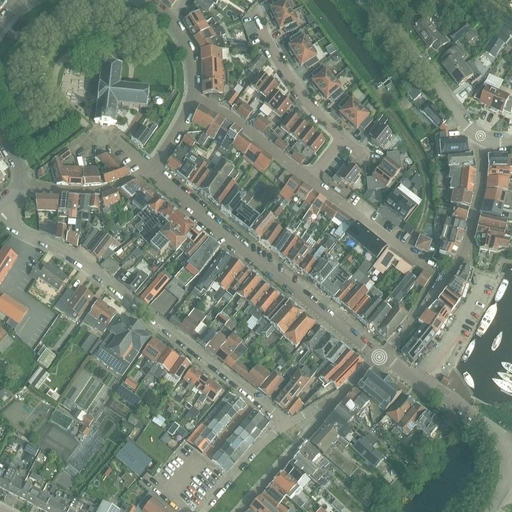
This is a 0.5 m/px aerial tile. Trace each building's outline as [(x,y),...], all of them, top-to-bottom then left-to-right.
[(163,0),(162,2),(169,7),(171,9),(171,8),(177,0),(163,0)] [(203,13),(213,17),(215,18),(216,17),(218,16),(222,12),(219,9),(215,14),(210,10),(213,7),(203,0),(197,0),(193,6),(203,13)] [(274,18),(274,20),(291,12),(290,10),(292,9),(289,3),(287,4),(286,2),(284,0),(274,0),(271,2),(274,7),(270,9),(272,13),(270,14),(272,19),(274,18)] [(219,9),(222,12),(227,6),(222,3),(218,8),(219,9)] [(291,12),(274,20),(275,21),(273,22),(276,27),(277,26),(279,30),(283,28),(286,34),(298,29),(295,23),(296,23),(295,21),(297,20),(294,13),(292,14),(291,12)] [(183,22),(190,33),(205,23),(198,13),(190,18),(188,14),(183,22)] [(311,15),(305,18),(309,25),(315,22),(311,15)] [(437,50),(448,42),(442,35),(440,37),(426,19),(414,29),(429,48),(433,45),(437,50)] [(190,33),(194,39),(197,45),(222,37),(225,35),(223,33),(224,32),(222,28),(217,30),(214,26),(212,27),(212,25),(207,28),(205,23),(190,33)] [(455,44),(464,37),(472,31),(470,30),(471,30),(465,23),(448,36),(455,44)] [(472,31),(464,37),(469,44),(477,37),(471,30),(470,30),(472,31)] [(293,55),(294,57),(310,47),(308,46),(310,44),(307,38),(305,40),(303,37),(303,38),(300,33),(289,40),(292,45),(288,47),(290,51),(289,52),(292,56),(293,55)] [(222,37),(197,45),(201,51),(222,50),(226,50),(222,37)] [(495,38),(485,52),(494,58),(503,44),(495,38)] [(311,49),(310,47),(294,57),(295,58),(294,59),(296,64),(298,63),(300,67),(304,64),(307,70),(318,63),(315,58),(316,57),(314,55),(316,54),(313,48),(311,49)] [(443,66),(451,77),(465,66),(460,59),(465,56),(459,47),(442,60),(445,65),(443,66)] [(201,51),(201,62),(222,61),(222,50),(201,51)] [(338,53),(332,58),(334,61),(339,61),(342,59),(338,53)] [(260,71),(267,61),(259,55),(252,65),(260,71)] [(465,66),(451,77),(459,87),(467,80),(471,85),(482,77),(475,68),(479,65),(474,59),(465,66)] [(201,62),(202,84),(203,95),(209,95),(209,98),(209,99),(219,104),(219,95),(224,94),(223,83),(225,83),(224,61),(222,61),(201,62)] [(88,103),(97,104),(96,109),(95,109),(95,110),(96,110),(95,117),(94,117),(94,118),(95,118),(94,124),(100,124),(100,126),(102,126),(103,125),(107,126),(107,127),(108,127),(109,127),(109,125),(115,126),(115,121),(116,121),(117,119),(116,119),(117,112),(118,111),(128,113),(129,108),(139,109),(139,110),(141,110),(141,109),(146,109),(147,104),(148,104),(148,103),(147,103),(148,97),(149,97),(149,95),(148,95),(149,90),(143,89),(143,88),(142,88),(142,89),(125,87),(125,86),(124,86),(124,87),(119,86),(120,82),(121,82),(121,80),(120,80),(121,74),(122,74),(122,73),(121,72),(122,67),(101,64),(100,70),(99,71),(100,71),(100,78),(99,78),(99,79),(99,84),(90,83),(88,103)] [(318,89),(319,91),(332,80),(331,79),(333,77),(329,71),(326,73),(321,67),(311,75),(315,80),(312,82),(315,86),(314,87),(317,90),(318,89)] [(250,87),(258,94),(269,81),(260,74),(250,87)] [(332,80),(319,91),(321,93),(320,94),(323,97),(324,97),(327,100),(330,97),(333,102),(343,93),(338,87),(340,85),(336,80),(334,82),(332,80)] [(258,94),(255,99),(263,105),(267,101),(274,92),(274,93),(278,88),(269,81),(258,94)] [(483,86),(473,99),(474,99),(481,102),(480,105),(485,107),(484,109),(490,112),(499,93),(501,88),(487,81),(483,86)] [(499,93),(490,112),(496,115),(497,114),(496,114),(497,112),(502,114),(503,112),(511,115),(511,116),(511,110),(511,91),(502,87),(501,88),(499,93)] [(263,105),(272,112),(282,99),(274,93),(274,92),(267,101),(263,105)] [(234,93),(231,96),(226,103),(231,107),(239,97),(234,93)] [(239,98),(234,105),(238,108),(243,101),(239,98)] [(347,120),(348,121),(360,109),(358,108),(360,106),(355,101),(353,103),(347,98),(338,107),(343,111),(340,114),(343,117),(342,118),(345,122),(347,120)] [(282,99),(272,112),(281,119),(286,112),(291,106),(282,99)] [(423,112),(430,120),(438,113),(428,102),(420,109),(422,110),(421,112),(422,113),(423,112)] [(243,104),(236,113),(241,117),(248,107),(243,104)] [(248,107),(241,117),(245,120),(253,111),(248,107)] [(200,108),(192,124),(205,130),(205,131),(207,132),(217,116),(202,108),(200,108)] [(360,109),(348,121),(350,123),(349,124),(352,127),(353,126),(356,129),(359,126),(364,130),(372,121),(366,115),(368,114),(363,109),(361,111),(360,109)] [(446,121),(438,113),(430,120),(438,128),(446,121)] [(280,128),(289,135),(299,122),(290,115),(280,128)] [(209,137),(214,141),(226,121),(217,116),(207,132),(205,131),(197,143),(202,147),(209,137)] [(383,116),(378,122),(383,126),(388,120),(383,116)] [(260,117),(253,126),(257,130),(265,121),(260,117)] [(226,121),(214,141),(221,145),(234,126),(226,121)] [(265,121),(257,130),(262,134),(268,139),(272,134),(266,129),(270,125),(265,121)] [(299,122),(289,135),(297,142),(307,129),(299,122)] [(377,124),(368,134),(373,138),(370,141),(374,144),(373,145),(377,149),(378,147),(380,149),(382,145),(384,147),(389,141),(387,140),(391,135),(377,124)] [(221,145),(220,147),(228,152),(232,146),(240,135),(242,132),(234,126),(221,145)] [(413,131),(419,139),(425,134),(419,126),(413,131)] [(132,140),(131,140),(142,149),(157,128),(155,127),(154,128),(152,127),(148,133),(140,127),(132,140)] [(307,129),(297,142),(305,149),(316,136),(307,129)] [(192,149),(195,142),(186,135),(182,141),(192,149)] [(232,146),(237,150),(244,156),(252,145),(240,135),(232,146)] [(316,136),(305,149),(314,156),(325,143),(316,136)] [(278,139),(274,144),(279,148),(282,143),(278,139)] [(440,159),(444,159),(468,156),(466,140),(456,142),(455,140),(447,141),(447,143),(439,144),(440,159)] [(282,143),(279,148),(283,152),(287,147),(282,143)] [(252,145),(244,156),(245,156),(255,164),(255,163),(264,153),(253,144),(252,145)] [(177,150),(165,167),(175,174),(185,160),(184,160),(189,153),(191,150),(186,146),(182,153),(177,150)] [(66,150),(57,156),(62,162),(71,155),(66,150)] [(380,167),(379,168),(393,179),(400,169),(399,152),(386,154),(387,159),(387,160),(386,159),(384,163),(382,162),(379,166),(380,167)] [(185,160),(175,174),(185,182),(200,162),(201,161),(200,161),(189,153),(184,160),(185,160)] [(264,153),(255,163),(265,171),(273,161),(264,153)] [(295,153),(291,158),(296,161),(299,157),(295,153)] [(108,170),(98,173),(101,185),(130,176),(111,155),(94,159),(96,165),(101,163),(108,170)] [(448,169),(453,168),(475,171),(472,155),(468,156),(444,159),(445,163),(447,163),(448,169)] [(487,156),(488,168),(511,168),(511,164),(511,165),(511,160),(507,160),(507,156),(487,156)] [(51,163),(56,185),(68,186),(62,168),(58,157),(51,163)] [(299,157),(296,161),(300,165),(304,160),(299,157)] [(185,182),(192,187),(209,163),(206,161),(202,158),(200,161),(201,161),(200,162),(185,182)] [(83,161),(77,163),(79,168),(82,168),(82,167),(85,167),(84,160),(83,160),(83,161)] [(217,168),(199,193),(198,193),(211,203),(211,202),(228,178),(229,177),(233,171),(234,171),(222,162),(217,168)] [(214,167),(209,163),(192,187),(198,193),(199,193),(217,168),(214,167)] [(343,166),(332,180),(339,185),(341,182),(349,188),(353,183),(354,184),(359,179),(357,177),(360,173),(358,172),(359,171),(355,167),(354,169),(350,166),(348,169),(343,166)] [(62,168),(68,186),(83,186),(82,168),(79,168),(62,168)] [(366,179),(367,191),(385,189),(390,183),(393,179),(379,168),(378,170),(376,169),(373,173),(374,174),(372,178),(366,179)] [(453,168),(451,179),(473,183),(475,171),(453,168)] [(511,168),(488,168),(487,178),(508,180),(508,173),(511,173),(511,168)] [(97,169),(82,169),(83,186),(101,185),(98,173),(97,169)] [(233,171),(229,177),(234,181),(238,175),(233,171)] [(278,181),(286,187),(293,178),(285,171),(278,181)] [(416,176),(411,182),(416,186),(421,180),(416,176)] [(228,178),(211,202),(211,203),(219,210),(236,189),(237,187),(229,181),(230,179),(228,178)] [(279,195),(288,203),(289,204),(303,186),(302,185),(293,178),(286,187),(285,187),(279,195)] [(487,178),(486,190),(511,192),(511,188),(507,188),(508,180),(487,178)] [(453,191),(472,195),(473,183),(451,179),(450,190),(453,191)] [(116,190),(132,204),(146,189),(138,182),(116,190)] [(289,204),(288,203),(285,206),(290,210),(295,205),(295,206),(300,200),(304,203),(312,191),(303,186),(289,204)] [(146,189),(132,204),(141,213),(157,199),(146,189)] [(236,189),(219,210),(230,218),(246,196),(236,189)] [(108,208),(120,203),(115,190),(101,195),(102,198),(101,198),(101,200),(104,209),(102,210),(105,217),(111,214),(108,208)] [(396,190),(383,206),(393,214),(406,198),(396,190)] [(312,191),(304,203),(311,208),(319,196),(312,191)] [(450,204),(469,208),(472,195),(453,191),(450,204)] [(486,191),(483,202),(503,207),(509,208),(511,194),(507,193),(506,195),(486,191)] [(246,196),(230,218),(249,233),(260,219),(245,207),(254,196),(249,193),(246,196)] [(35,195),(36,208),(36,212),(47,212),(48,196),(35,195)] [(48,196),(47,212),(58,213),(58,196),(48,196)] [(58,196),(58,213),(58,218),(67,219),(69,197),(58,196)] [(90,198),(89,211),(97,212),(99,196),(90,198)] [(306,223),(306,224),(307,223),(311,225),(311,224),(308,221),(312,214),(316,217),(319,212),(321,214),(328,203),(319,196),(311,208),(302,221),(306,223)] [(69,197),(67,219),(69,219),(68,220),(81,221),(82,221),(82,217),(79,217),(78,197),(69,197)] [(82,217),(82,221),(88,221),(89,211),(90,198),(78,197),(79,217),(82,217)] [(135,228),(138,232),(143,228),(154,218),(167,206),(158,198),(157,199),(141,213),(142,213),(137,217),(142,222),(135,228)] [(406,198),(393,214),(404,222),(416,206),(406,198)] [(502,213),(503,207),(483,202),(480,213),(508,220),(509,215),(502,213)] [(328,203),(321,214),(332,221),(334,218),(339,212),(328,203)] [(143,228),(138,232),(140,234),(138,236),(149,246),(163,232),(167,237),(170,234),(172,236),(186,222),(167,206),(154,218),(143,228)] [(454,206),(451,218),(466,221),(469,209),(454,206)] [(265,213),(260,219),(249,233),(259,241),(272,225),(282,212),(277,208),(271,215),(272,216),(271,218),(265,213)] [(334,235),(340,239),(353,222),(339,212),(334,218),(342,224),(334,235)] [(478,217),(476,226),(504,232),(505,224),(478,217)] [(444,227),(463,232),(466,222),(466,221),(451,218),(451,221),(446,220),(445,227),(444,227)] [(48,222),(47,235),(55,238),(56,239),(56,226),(56,222),(48,222)] [(163,232),(149,246),(160,256),(168,246),(175,253),(180,247),(181,247),(196,230),(186,222),(172,236),(170,234),(167,237),(163,232)] [(283,233),(271,251),(278,256),(290,240),(292,238),(291,237),(301,223),(299,222),(296,226),(295,225),(292,229),(293,230),(292,232),(287,228),(283,233)] [(113,236),(121,230),(117,224),(109,230),(113,236)] [(272,225),(259,241),(271,251),(283,233),(272,225)] [(356,225),(346,237),(357,245),(366,232),(356,225)] [(56,226),(56,239),(63,243),(65,228),(56,226)] [(411,234),(413,231),(406,226),(403,230),(410,235),(411,234)] [(474,235),(475,235),(490,238),(502,241),(502,240),(504,232),(476,226),(474,235)] [(440,241),(459,247),(463,232),(444,227),(440,241)] [(101,258),(108,249),(112,243),(100,234),(95,230),(82,247),(87,251),(86,251),(99,261),(101,258)] [(196,230),(181,247),(184,251),(186,253),(193,245),(196,247),(204,237),(196,230)] [(67,232),(65,243),(76,249),(78,238),(67,232)] [(366,232),(357,245),(367,253),(376,240),(366,232)] [(298,243),(285,262),(296,271),(306,257),(307,257),(312,251),(305,246),(309,239),(310,238),(304,234),(298,243)] [(478,250),(487,252),(490,238),(475,235),(474,241),(478,250)] [(180,266),(183,269),(209,241),(204,237),(196,247),(193,245),(186,253),(184,251),(182,253),(189,259),(188,260),(186,259),(180,266)] [(290,240),(278,256),(285,262),(298,243),(292,238),(290,240)] [(490,238),(487,252),(495,254),(496,254),(504,251),(504,250),(506,251),(508,242),(502,240),(502,241),(490,238)] [(426,252),(433,254),(435,252),(435,245),(419,239),(419,240),(415,249),(426,253),(426,252)] [(306,257),(296,271),(308,280),(326,258),(325,258),(328,254),(329,254),(329,253),(335,246),(329,240),(322,248),(316,255),(312,260),(307,257),(306,257)] [(376,240),(367,253),(377,261),(387,248),(376,240)] [(209,241),(183,269),(184,269),(174,279),(178,283),(185,288),(199,275),(219,249),(213,244),(209,241)] [(435,252),(433,254),(435,254),(431,259),(440,263),(444,257),(453,262),(458,251),(437,244),(437,245),(435,245),(435,252)] [(108,249),(101,258),(106,262),(110,259),(115,254),(108,249)] [(388,249),(376,265),(385,272),(394,261),(399,255),(388,249)] [(3,250),(0,254),(0,313),(10,320),(6,325),(14,331),(18,325),(27,312),(3,296),(2,298),(0,296),(0,285),(17,259),(3,250)] [(138,250),(132,256),(137,260),(142,254),(138,250)] [(222,253),(191,293),(201,301),(210,289),(213,284),(232,260),(222,253)] [(349,254),(344,260),(349,263),(353,258),(349,254)] [(406,276),(414,266),(407,261),(399,255),(394,261),(398,264),(395,269),(406,276)] [(326,258),(308,280),(320,290),(337,268),(326,258)] [(100,267),(112,277),(120,269),(116,266),(115,263),(110,259),(106,262),(100,267)] [(220,289),(211,300),(217,304),(221,300),(226,293),(244,270),(241,268),(236,264),(232,260),(213,284),(220,289)] [(363,264),(369,269),(372,266),(366,261),(363,264)] [(464,262),(454,280),(453,280),(464,285),(467,275),(469,270),(467,269),(468,265),(464,262)] [(360,268),(366,273),(369,269),(363,264),(360,268)] [(38,265),(29,277),(36,282),(38,279),(57,293),(66,280),(47,266),(44,269),(38,265)] [(337,268),(320,290),(341,307),(357,288),(356,288),(349,282),(351,279),(337,268)] [(360,268),(357,271),(363,276),(366,273),(360,268)] [(226,293),(221,300),(228,305),(232,299),(236,295),(252,276),(244,270),(226,293)] [(117,281),(124,286),(134,295),(148,278),(140,272),(134,279),(124,271),(117,281)] [(424,273),(417,281),(415,283),(422,288),(430,278),(424,273)] [(400,285),(382,307),(366,326),(375,334),(397,307),(415,283),(417,281),(408,274),(400,285)] [(161,275),(155,282),(162,288),(171,278),(168,276),(166,279),(161,275)] [(252,276),(236,295),(241,298),(236,305),(238,306),(234,311),(237,313),(245,302),(245,301),(261,283),(252,276)] [(357,288),(341,307),(351,315),(351,314),(367,294),(362,289),(365,287),(369,282),(365,278),(356,288),(357,288)] [(164,290),(178,301),(184,295),(184,294),(184,293),(175,286),(178,283),(174,279),(164,290)] [(446,290),(460,301),(464,285),(453,280),(446,290)] [(155,282),(139,299),(147,306),(162,288),(155,282)] [(245,301),(245,302),(250,305),(243,312),(247,316),(249,314),(270,290),(261,283),(245,301)] [(367,294),(351,314),(351,315),(358,320),(375,300),(369,295),(374,289),(372,288),(367,294)] [(68,290),(58,303),(78,317),(79,318),(93,298),(80,289),(75,295),(68,290)] [(375,300),(358,320),(366,326),(382,307),(377,303),(382,296),(374,289),(369,295),(375,300)] [(270,290),(249,314),(259,322),(261,319),(279,298),(272,292),(270,290)] [(438,302),(450,315),(460,301),(446,290),(438,302)] [(261,327),(255,333),(259,337),(261,335),(288,305),(279,298),(261,319),(259,322),(257,324),(261,327)] [(427,312),(443,325),(450,315),(438,302),(437,301),(428,311),(427,312)] [(98,302),(83,322),(80,328),(88,333),(91,328),(94,330),(98,324),(102,327),(99,331),(103,334),(116,315),(98,302)] [(288,305),(261,335),(266,340),(272,334),(280,341),(283,338),(303,316),(288,305)] [(397,307),(375,334),(386,343),(392,336),(393,336),(394,335),(394,332),(407,316),(408,314),(404,309),(402,311),(397,307)] [(185,321),(179,331),(191,339),(201,325),(200,325),(205,318),(194,310),(185,321)] [(418,322),(423,326),(435,336),(443,326),(443,325),(427,312),(418,322)] [(215,320),(224,327),(227,323),(228,322),(219,315),(215,320)] [(303,316),(283,338),(296,348),(306,336),(314,325),(303,316)] [(169,322),(179,331),(185,321),(181,318),(179,321),(173,317),(169,322)] [(101,346),(93,357),(121,378),(130,367),(129,366),(138,354),(150,338),(143,334),(145,332),(129,320),(128,322),(121,318),(110,333),(110,334),(101,346)] [(227,323),(233,328),(237,324),(231,319),(228,322),(227,323)] [(231,332),(233,328),(227,323),(224,327),(231,332)] [(201,325),(191,339),(197,344),(207,330),(201,325)] [(433,339),(435,336),(423,326),(412,340),(424,350),(433,339)] [(308,352),(303,358),(298,364),(301,366),(302,367),(313,353),(327,336),(316,327),(308,338),(301,346),(308,352)] [(207,330),(197,344),(205,351),(217,336),(208,329),(207,330)] [(217,336),(205,351),(214,358),(226,342),(226,341),(218,334),(217,336)] [(226,342),(214,358),(224,365),(241,342),(232,334),(226,341),(226,342)] [(299,371),(297,373),(299,376),(302,373),(310,380),(316,373),(327,360),(339,345),(327,336),(313,353),(324,361),(317,370),(314,368),(310,373),(304,368),(301,373),(299,371)] [(7,337),(0,344),(0,354),(1,355),(12,343),(7,337)] [(96,339),(86,353),(92,357),(102,343),(96,339)] [(424,350),(412,340),(400,354),(403,356),(401,359),(410,367),(424,350)] [(153,341),(142,356),(148,360),(144,366),(151,371),(165,349),(153,341)] [(241,342),(224,365),(231,370),(237,363),(249,349),(241,342)] [(327,360),(316,373),(318,376),(329,362),(333,366),(347,351),(339,345),(327,360)] [(151,371),(149,374),(162,383),(168,375),(169,374),(179,359),(165,349),(151,371)] [(46,351),(37,363),(47,370),(55,358),(46,351)] [(330,367),(318,380),(323,385),(323,386),(322,387),(324,389),(330,384),(329,383),(350,361),(354,357),(347,351),(333,366),(336,369),(334,371),(330,367)] [(350,361),(329,383),(330,384),(337,390),(349,378),(349,377),(361,366),(361,365),(363,364),(360,362),(360,359),(358,357),(356,357),(355,358),(354,357),(350,361)] [(169,374),(168,375),(178,383),(190,366),(179,359),(169,374)] [(282,359),(277,365),(279,366),(282,369),(287,363),(282,359)] [(231,370),(245,381),(251,374),(241,366),(238,363),(237,364),(237,363),(231,370)] [(258,366),(251,374),(245,381),(259,392),(271,376),(258,366)] [(39,368),(27,383),(37,391),(49,375),(39,368)] [(193,388),(202,376),(192,369),(183,381),(189,385),(185,389),(189,393),(193,388)] [(372,371),(357,388),(385,412),(400,395),(389,385),(386,383),(388,381),(379,373),(377,375),(372,371)] [(271,376),(259,392),(271,401),(272,401),(282,388),(279,385),(283,381),(273,373),(271,376)] [(274,402),(273,403),(285,412),(292,403),(295,399),(310,380),(302,373),(299,376),(297,373),(274,402)] [(202,376),(193,388),(202,395),(211,384),(202,376)] [(438,382),(441,384),(446,387),(449,383),(443,379),(443,380),(441,378),(438,382)] [(124,384),(134,391),(138,385),(128,379),(124,384)] [(211,384),(202,395),(196,404),(199,406),(200,404),(202,405),(206,399),(212,403),(221,391),(211,384)] [(121,387),(115,395),(128,404),(134,396),(121,387)] [(342,403),(351,412),(357,417),(358,415),(360,416),(363,413),(361,411),(368,404),(354,390),(343,402),(342,403)] [(228,400),(225,404),(236,414),(244,405),(228,394),(225,397),(228,400)] [(396,426),(414,405),(403,396),(379,425),(383,428),(389,421),(396,426)] [(215,409),(229,421),(236,414),(225,404),(223,403),(225,401),(223,400),(215,409)] [(292,403),(285,412),(291,417),(295,413),(296,414),(303,406),(299,403),(296,406),(292,403)] [(342,403),(332,414),(333,416),(354,434),(360,440),(362,442),(371,450),(377,444),(368,435),(366,438),(357,430),(349,423),(354,417),(349,414),(351,412),(342,403)] [(414,430),(416,427),(415,426),(426,413),(416,405),(397,428),(407,436),(413,428),(414,430)] [(200,414),(192,408),(188,414),(195,419),(200,414)] [(76,409),(72,416),(77,419),(81,412),(76,409)] [(208,417),(222,430),(229,421),(215,409),(214,411),(208,417)] [(77,419),(88,427),(93,419),(82,412),(81,412),(77,419)] [(246,420),(261,433),(269,423),(254,412),(246,420)] [(426,413),(415,426),(417,427),(424,433),(422,436),(426,439),(428,437),(429,437),(440,425),(426,413)] [(166,421),(157,415),(152,422),(160,428),(166,421)] [(139,421),(131,416),(127,421),(135,427),(139,421)] [(342,441),(346,444),(348,442),(354,447),(352,450),(374,470),(382,460),(362,442),(360,440),(357,444),(351,438),(354,434),(333,416),(325,425),(342,441)] [(201,425),(215,438),(222,430),(208,417),(201,425)] [(239,429),(254,441),(261,433),(246,420),(239,429)] [(194,433),(209,445),(215,438),(201,425),(194,433)] [(309,443),(323,456),(349,478),(359,470),(338,451),(332,446),(337,441),(345,448),(347,446),(346,444),(342,441),(325,425),(309,443)] [(451,426),(447,432),(452,436),(456,430),(451,426)] [(179,428),(176,432),(184,439),(188,434),(179,428)] [(171,429),(167,433),(172,437),(176,432),(171,429)] [(233,437),(247,449),(254,441),(239,429),(233,437)] [(186,442),(201,454),(209,445),(194,433),(186,442)] [(351,438),(357,444),(360,440),(354,434),(351,438)] [(226,445),(240,457),(247,449),(233,437),(226,445)] [(128,443),(115,458),(130,471),(143,456),(128,443)] [(28,445),(25,452),(28,454),(35,458),(39,451),(28,445)] [(219,453),(233,465),(240,457),(226,445),(219,453)] [(307,445),(300,453),(311,464),(316,469),(320,465),(324,469),(329,464),(307,445)] [(211,461),(227,473),(233,465),(219,453),(211,461)] [(323,475),(311,464),(300,453),(293,460),(316,481),(318,481),(323,475)] [(28,454),(24,461),(31,465),(35,458),(28,454)] [(302,469),(293,461),(283,472),(297,485),(305,476),(300,472),(302,469)] [(0,470),(0,483),(8,468),(9,466),(5,464),(1,471),(0,470)] [(8,468),(0,483),(0,488),(7,492),(14,479),(15,479),(18,473),(8,468)] [(405,470),(400,475),(405,479),(409,475),(405,470)] [(287,496),(286,497),(300,509),(303,511),(306,511),(302,507),(304,505),(296,497),(302,491),(282,473),(272,484),(287,496)] [(14,479),(7,492),(16,497),(23,483),(15,479),(14,479)] [(23,483),(16,497),(25,502),(32,488),(23,483)] [(279,511),(289,511),(290,511),(291,510),(281,503),(284,499),(286,497),(287,496),(272,484),(266,491),(261,496),(270,504),(271,507),(276,511),(277,510),(279,511)] [(32,488),(25,502),(34,507),(42,493),(32,488)] [(42,493),(34,507),(43,511),(50,498),(42,493)] [(142,502),(137,508),(140,511),(167,511),(153,499),(148,495),(142,502)] [(364,496),(359,501),(368,508),(372,504),(364,496)] [(50,498),(43,511),(44,511),(54,511),(61,499),(56,497),(54,500),(50,498)] [(251,511),(274,511),(269,506),(268,505),(260,498),(249,510),(251,511)] [(61,499),(54,511),(66,511),(69,508),(65,505),(66,503),(61,501),(62,500),(61,499)] [(69,508),(66,511),(78,511),(79,511),(79,510),(81,506),(83,503),(79,501),(77,504),(74,510),(69,508)] [(339,511),(340,511),(343,509),(335,501),(331,505),(339,511)] [(99,508),(96,511),(133,511),(135,511),(129,508),(123,504),(119,511),(102,503),(99,508)]
